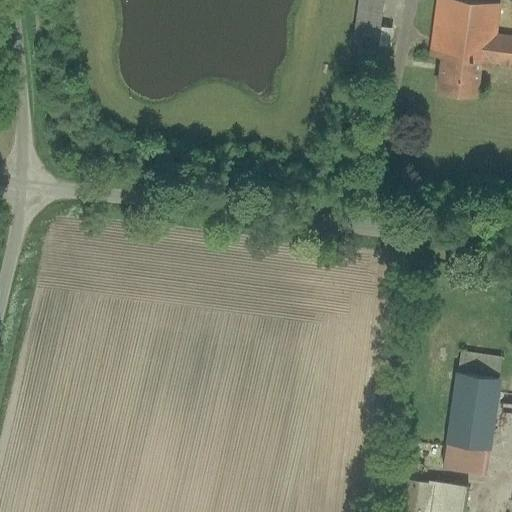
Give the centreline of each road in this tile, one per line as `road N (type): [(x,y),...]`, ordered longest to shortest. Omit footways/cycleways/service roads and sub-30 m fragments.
road 1 (unclassified): [(511,250),(20,185)]
road 2 (unclassified): [(20,185),(8,0)]
